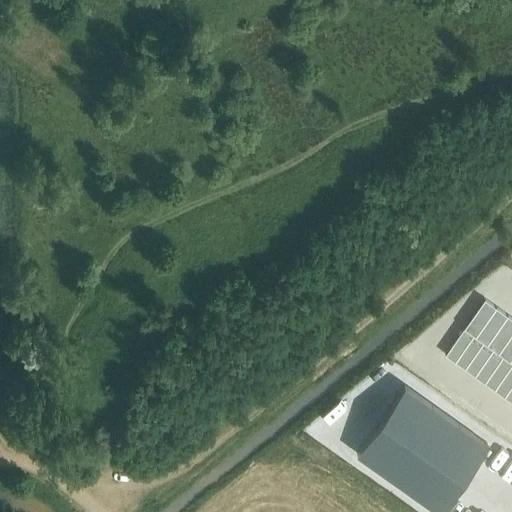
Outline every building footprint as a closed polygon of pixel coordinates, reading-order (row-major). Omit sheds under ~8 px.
[(484,298),(463,327),(473,334),(474,335),(495,306),(484,298)] [(495,306),(474,335),(483,341),(486,343),(507,314),(495,306)] [(511,317),(507,314),(486,343),(493,348),(497,351),(499,350),(511,330),(511,317)] [(463,327),(444,353),(454,360),(473,334),(463,327)] [(511,330),(499,350),(497,351),(502,355),(509,359),(511,354),(511,330)] [(473,334),(454,360),(464,367),(483,341),(474,335),(473,334)] [(483,341),(464,367),(474,374),(493,348),(486,343),(483,341)] [(493,348),(474,374),(484,381),(502,355),(497,351),(493,348)] [(502,355),(484,381),(494,388),(511,363),(511,361),(509,359),(502,355)] [(511,363),(494,388),(504,395),(511,383),(511,363)] [(406,377),(359,444),(441,503),(489,436),(406,377)]
